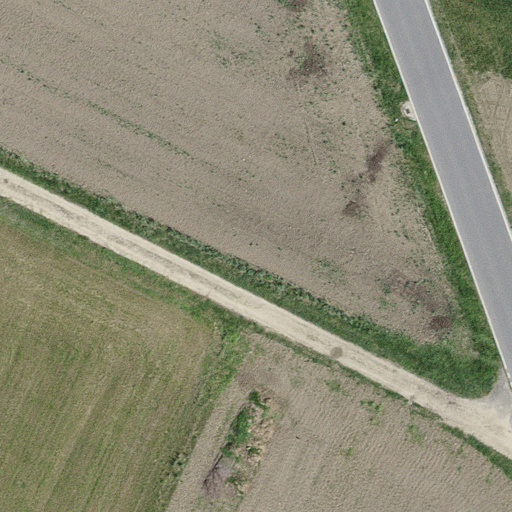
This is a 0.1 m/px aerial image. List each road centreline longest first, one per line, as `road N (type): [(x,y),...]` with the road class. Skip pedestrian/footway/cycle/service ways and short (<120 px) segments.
road 1 (track): [(0,194),(511,457)]
road 2 (tertiary): [(398,0),(511,306)]
